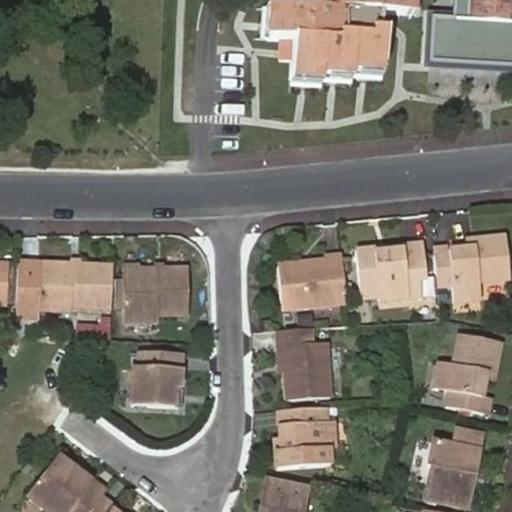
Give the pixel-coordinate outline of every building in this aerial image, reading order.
[(511,0),(328,0),(328,6),(319,5),(277,4),(274,24),(273,35),(286,37),(298,37),(304,38),(301,59),(300,81),(306,81),(310,82),(316,82),(330,83),(333,76),(337,77),(361,80),(365,80),(365,71),(376,72),(393,74),(396,35),(389,28),(389,20),(389,12),(402,11),(426,13),(426,0),(435,0),(436,0),(433,63),(511,62),(511,0)] [(69,255),(71,241),(41,238),(40,253),(69,255)] [(429,257),(433,293),(449,291),(451,312),(477,309),(475,289),(507,287),(503,243),(475,245),(476,254),(463,255),(429,257)] [(463,246),(463,255),(476,254),(475,245),(463,246)] [(377,259),(376,253),(351,255),(356,303),(373,303),(373,306),(416,303),(414,285),(421,284),(419,249),(398,251),(398,257),(377,259)] [(276,313),(341,308),(337,262),(273,270),(276,313)] [(0,307),(7,308),(8,267),(0,266),(0,307)] [(72,314),(111,315),(112,273),(41,272),(39,320),(71,320),(72,314)] [(187,272),(123,272),(123,323),(158,324),(158,317),(186,317),(187,272)] [(309,329),(308,317),(296,318),(297,330),(309,329)] [(311,346),(309,333),(275,335),(277,350),(283,350),(285,374),(286,401),(330,399),(326,346),(311,346)] [(474,399),(477,383),(480,372),(489,374),(496,346),(455,337),(448,366),(434,364),(427,391),(442,395),(438,408),(476,417),(480,401),(474,399)] [(279,374),(285,374),(283,350),(277,350),(279,374)] [(173,392),(181,393),(182,357),(139,355),(138,371),(132,372),(131,410),(172,413),(173,392)] [(480,372),(477,383),(487,385),(489,374),(480,372)] [(180,413),(181,393),(173,392),(172,413),(180,413)] [(325,425),(324,411),(278,414),(280,441),(280,451),(273,451),(274,470),(327,466),(327,451),(334,451),(333,424),(325,425)] [(462,478),(468,480),(477,438),(450,432),(446,449),(428,444),(422,470),(425,471),(419,501),(462,511),(465,496),(459,495),(462,478)] [(280,451),(280,441),(272,441),(273,451),(280,451)] [(29,500),(44,511),(95,511),(104,500),(107,496),(58,461),(29,500)] [(465,496),(468,480),(462,478),(459,495),(465,496)] [(304,511),(309,489),(268,480),(262,511),(264,511),(304,511)] [(325,492),(345,496),(347,486),(327,482),(325,492)] [(95,511),(116,511),(117,510),(104,500),(95,511)]
